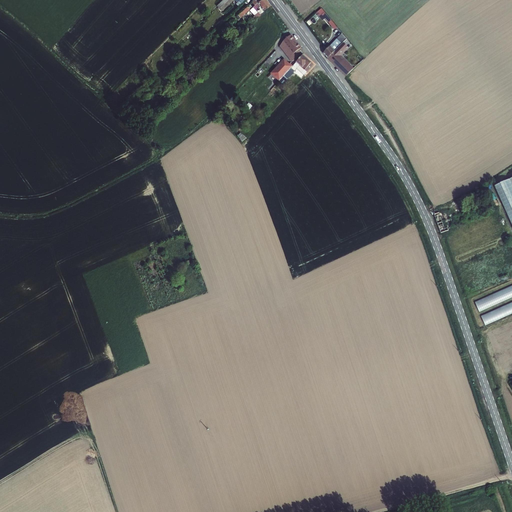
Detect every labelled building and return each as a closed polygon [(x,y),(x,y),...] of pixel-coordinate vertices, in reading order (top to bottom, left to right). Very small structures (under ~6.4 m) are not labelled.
[(224,0),(218,6),(221,9),(230,0),(224,0)] [(263,14),(270,8),(263,0),(262,1),(260,0),(254,0),(237,18),(239,20),(246,13),(256,24),(264,16),(263,14)] [(333,29),(336,27),(322,8),(315,13),(318,17),(322,14),(333,29)] [(339,45),(347,35),(346,33),(336,42),(338,44),(335,47),(336,48),(339,45)] [(286,44),(302,60),(307,55),(302,51),(305,49),(293,37),(286,44)] [(326,51),(330,55),(336,48),(335,47),(338,44),(336,42),(335,41),(326,51)] [(330,55),(343,68),(350,61),(337,49),(340,46),(339,45),(336,48),(330,55)] [(302,60),(300,62),(311,71),(316,66),(317,64),(307,55),(302,60)] [(511,175),(498,181),(511,216),(511,175)] [(451,209),(454,215),(460,212),(456,206),(451,209)] [(444,210),(437,213),(441,222),(447,220),(445,215),(446,215),(444,210)] [(448,225),(447,220),(441,222),(444,231),(451,228),(449,225),(448,225)] [(511,285),(474,300),(478,311),(511,297),(511,285)] [(484,325),(511,313),(511,301),(480,315),(484,325)]
